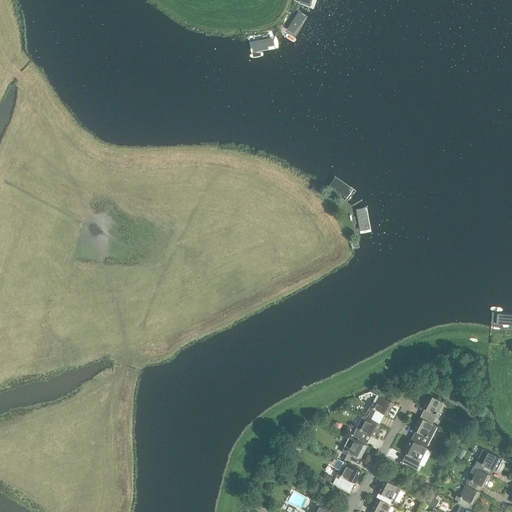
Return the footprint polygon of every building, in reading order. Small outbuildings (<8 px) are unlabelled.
[(298,10),(288,27),(294,30),(304,13),(298,10)] [(274,43),(273,37),(253,40),(255,47),(274,43)] [(333,180),(329,186),(345,197),(349,191),(333,180)] [(355,209),(358,229),(365,228),(362,208),(355,209)] [(511,327),(511,313),(496,313),(495,326),(511,327)] [(424,408),(419,417),(431,423),(435,418),(437,419),(439,415),(436,414),(442,402),(427,394),(421,407),(424,408)] [(370,405),(367,410),(381,419),(384,414),(387,415),(393,403),(378,395),(372,407),(370,405)] [(363,415),(354,432),(368,440),(371,436),(372,437),(379,424),(378,424),(381,419),(367,410),(364,416),(363,415)] [(415,431),(410,439),(422,446),(422,445),(426,447),(437,426),(431,423),(419,417),(418,416),(412,429),(415,431)] [(368,440),(354,432),(351,437),(352,438),(346,450),(343,448),(341,452),(346,455),(348,451),(360,458),(367,445),(366,445),(368,440)] [(427,448),(422,446),(410,439),(409,439),(402,451),(406,453),(402,461),(417,470),(420,464),(419,464),(427,448)] [(479,466),(478,468),(490,475),(493,469),(496,471),(502,459),(487,450),(481,462),(478,461),(476,465),(479,466)] [(335,477),(332,483),(349,491),(354,482),(354,483),(361,470),(343,461),(335,477)] [(467,483),(466,485),(478,491),(481,486),(484,487),(491,475),(490,475),(478,468),(473,466),(465,481),(467,483)] [(380,493),(377,498),(389,504),(390,502),(392,504),(394,500),(401,488),(383,479),(377,491),(380,493)] [(457,503),(460,505),(461,504),(468,508),(471,503),(473,504),(480,492),(478,491),(466,485),(465,484),(459,496),(456,494),(454,498),(458,501),(457,503)] [(427,502),(434,506),(438,500),(431,496),(427,502)] [(386,511),(390,505),(389,504),(377,498),(376,497),(369,510),(374,511),(386,511)] [(313,511),(332,511),(333,511),(318,503),(313,511)]
